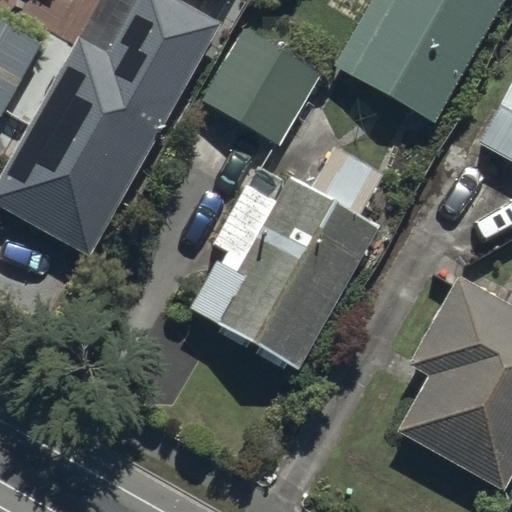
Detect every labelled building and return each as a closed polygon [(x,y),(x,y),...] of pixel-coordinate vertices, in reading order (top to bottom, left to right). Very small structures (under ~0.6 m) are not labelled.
[(0,222),(87,272),(218,40),(147,0),(144,0),(104,72),(76,55),(0,190),(0,222)] [(508,15),(481,0),(373,0),(328,79),(435,141),(508,15)] [(0,124),(38,56),(0,34),(0,124)] [(320,86),(236,40),(164,170),(237,210),(244,197),(267,156),(278,162),(320,86)] [(511,83),(473,153),(511,174),(511,83)] [(294,386),(374,242),(356,232),(379,189),(334,164),(311,204),(288,191),(275,214),(244,197),(237,210),(236,212),(234,211),(210,255),(224,263),(188,328),(294,386)] [(499,505),(511,482),(511,320),(458,290),(407,381),(426,392),(395,446),(499,505)]
